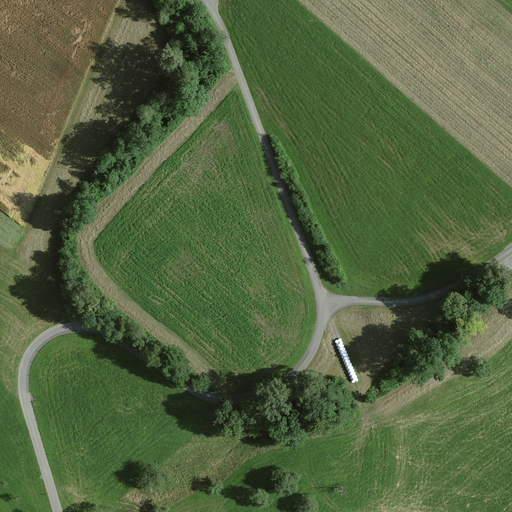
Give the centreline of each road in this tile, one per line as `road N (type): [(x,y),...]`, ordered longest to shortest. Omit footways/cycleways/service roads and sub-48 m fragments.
road 1 (residential): [(58,511),(23,374),(41,339),(92,328),(198,393),(236,400),(282,383),(304,361),(325,301)]
road 2 (residential): [(325,301),(233,54),(202,0)]
road 3 (residential): [(325,301),(405,300),(469,276),(503,253)]
